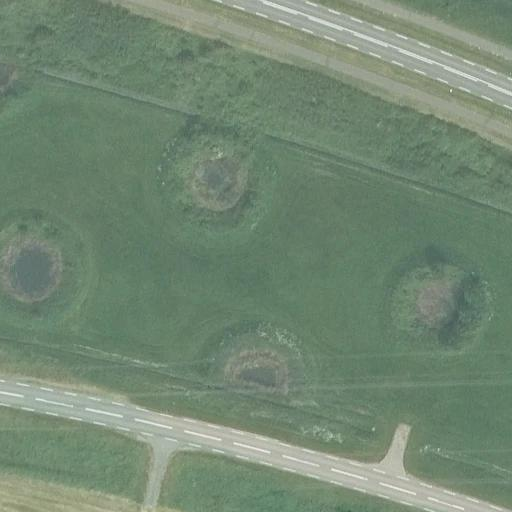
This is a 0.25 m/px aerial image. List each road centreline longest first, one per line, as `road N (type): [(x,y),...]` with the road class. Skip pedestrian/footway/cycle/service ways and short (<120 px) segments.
road 1 (tertiary): [(473,511),(275,452),(0,393)]
road 2 (primary): [(511,92),(249,0)]
